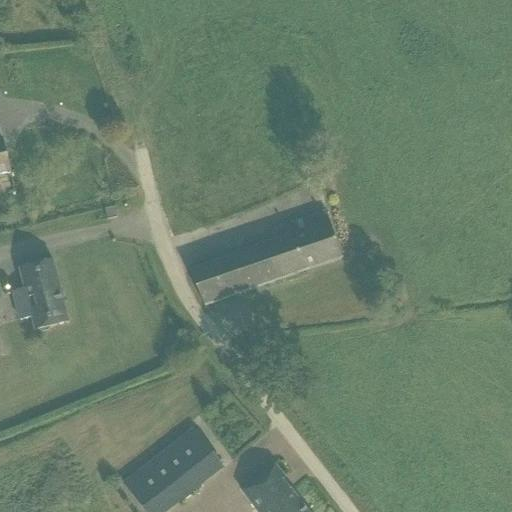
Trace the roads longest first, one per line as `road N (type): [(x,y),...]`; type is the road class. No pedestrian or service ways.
road 1 (unclassified): [(346,511),(178,293),(141,151)]
road 2 (track): [(91,0),(141,151)]
